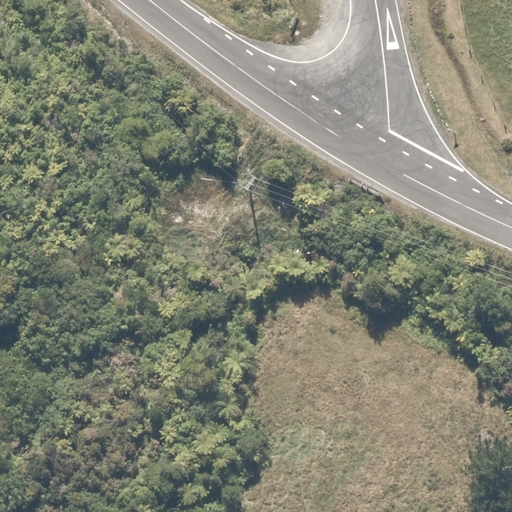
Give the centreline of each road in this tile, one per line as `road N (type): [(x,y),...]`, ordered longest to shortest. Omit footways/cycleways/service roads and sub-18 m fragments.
road 1 (tertiary): [(142,0),(374,160)]
road 2 (unclassified): [(374,160),(387,129),(370,0)]
road 3 (tertiary): [(374,160),(511,227)]
